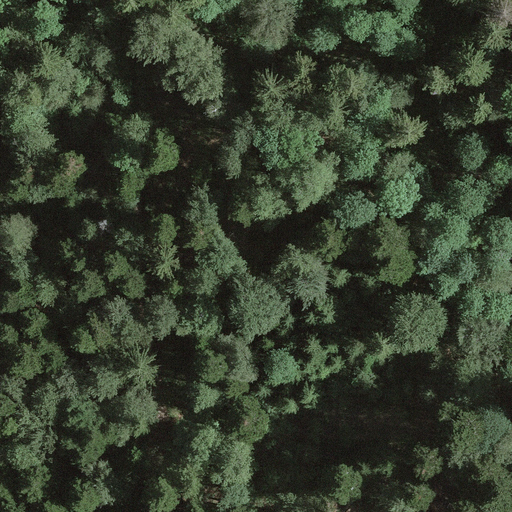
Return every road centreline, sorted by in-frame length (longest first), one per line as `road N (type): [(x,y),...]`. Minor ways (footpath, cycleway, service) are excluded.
road 1 (track): [(17,0),(138,125),(177,511)]
road 2 (track): [(138,125),(135,65),(111,0)]
